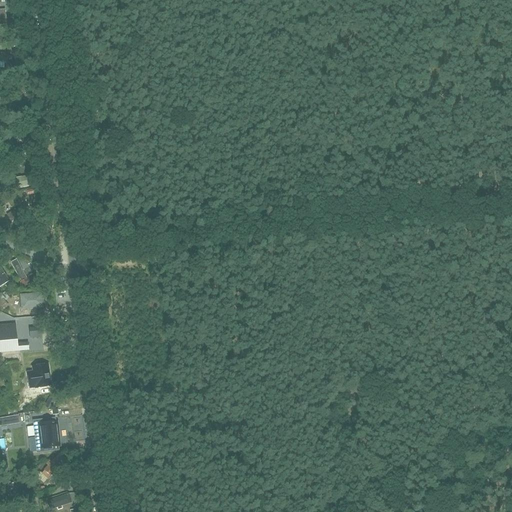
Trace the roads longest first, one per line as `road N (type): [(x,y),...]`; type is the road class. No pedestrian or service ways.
road 1 (unclassified): [(101,511),(40,0)]
road 2 (track): [(68,245),(511,199)]
